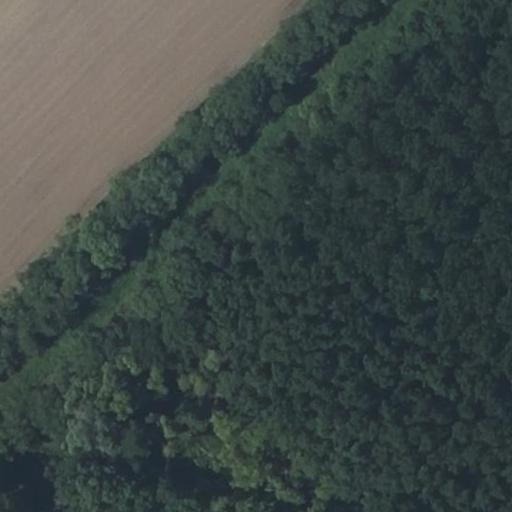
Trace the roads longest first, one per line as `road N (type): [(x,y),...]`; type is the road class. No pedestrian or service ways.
road 1 (track): [(393,0),(0,371)]
road 2 (track): [(110,511),(0,435)]
